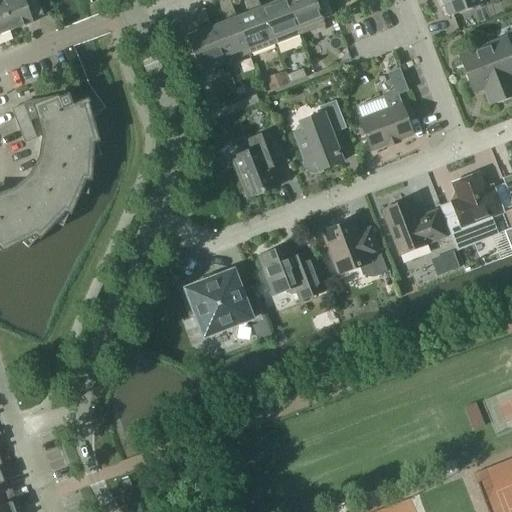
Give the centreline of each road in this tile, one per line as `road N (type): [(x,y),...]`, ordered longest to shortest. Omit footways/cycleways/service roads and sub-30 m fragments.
road 1 (residential): [(155,218),(220,241),(461,149)]
road 2 (residential): [(155,218),(176,161),(176,125),(136,19)]
road 3 (residential): [(81,412),(84,377),(155,218)]
road 4 (residential): [(461,149),(403,0)]
road 5 (residential): [(0,64),(134,12)]
